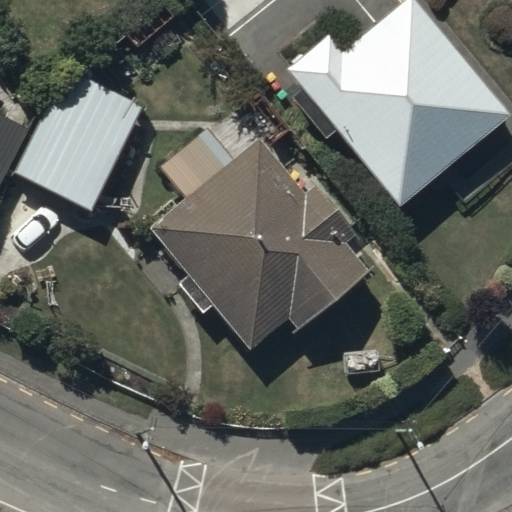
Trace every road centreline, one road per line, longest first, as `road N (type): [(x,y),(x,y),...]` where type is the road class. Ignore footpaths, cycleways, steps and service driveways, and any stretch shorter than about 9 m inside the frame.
road 1 (residential): [(179,511),(103,488),(0,439)]
road 2 (residential): [(511,437),(434,489),(376,511)]
